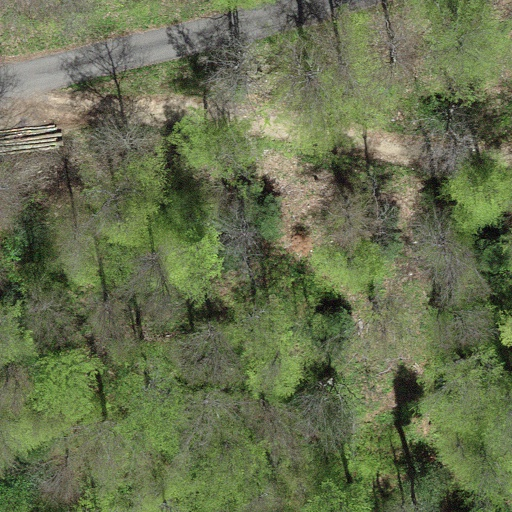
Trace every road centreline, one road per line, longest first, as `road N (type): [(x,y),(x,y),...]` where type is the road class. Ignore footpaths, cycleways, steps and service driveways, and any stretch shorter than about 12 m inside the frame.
road 1 (track): [(0,88),(394,154),(511,162)]
road 2 (unclassified): [(323,0),(0,82)]
